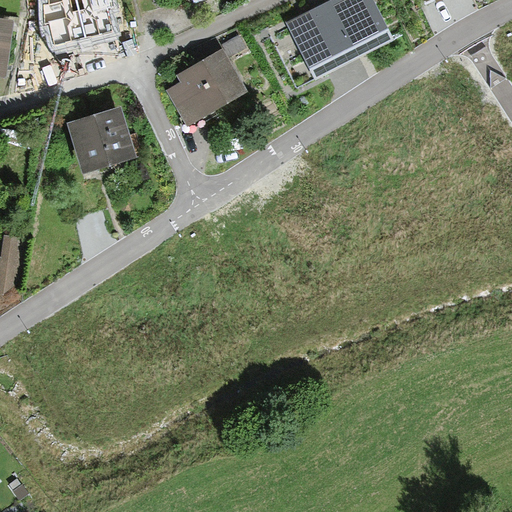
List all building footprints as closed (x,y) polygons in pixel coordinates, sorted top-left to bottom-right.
[(395,46),(372,0),(337,0),(286,26),(316,85),(395,46)] [(245,55),(238,42),(221,50),(227,64),(245,55)] [(240,99),(217,56),(170,81),(175,89),(163,95),(181,130),(240,99)] [(137,157),(121,106),(67,123),(83,174),(137,157)] [(0,296),(12,298),(18,243),(0,240),(0,296)]
